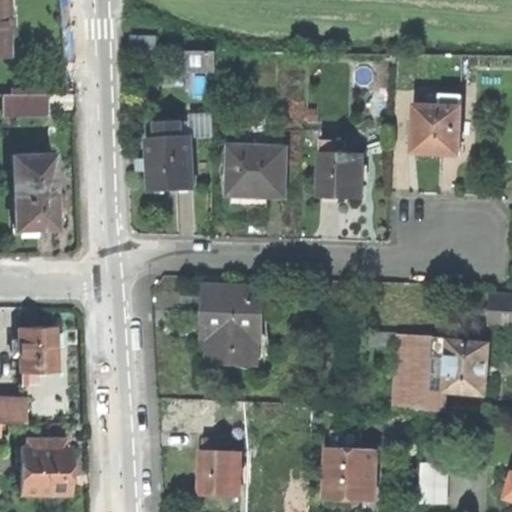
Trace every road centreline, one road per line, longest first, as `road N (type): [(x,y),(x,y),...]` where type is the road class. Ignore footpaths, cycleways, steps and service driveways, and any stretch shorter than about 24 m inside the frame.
road 1 (residential): [(106,255),(403,262),(434,253),(461,231)]
road 2 (residential): [(96,0),(106,255)]
road 3 (residential): [(107,277),(123,511)]
